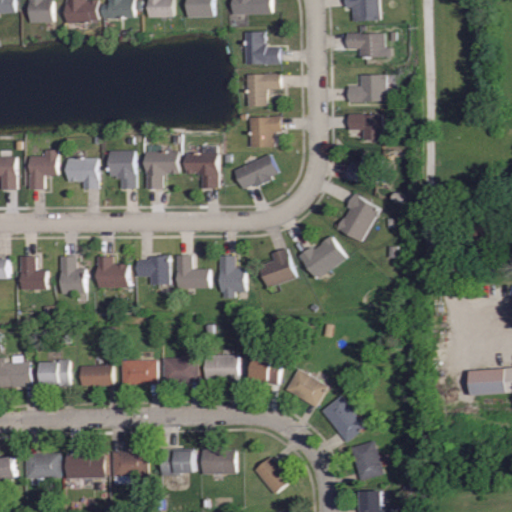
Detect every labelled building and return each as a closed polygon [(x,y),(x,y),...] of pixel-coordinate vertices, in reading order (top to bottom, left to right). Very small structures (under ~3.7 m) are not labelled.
[(0,13),(0,0),(13,0),(13,13),(0,13)] [(30,22),(30,0),(52,0),(52,21),(30,22)] [(90,22),(66,23),(64,0),(97,0),(98,19),(90,20),(90,22)] [(135,0),(136,17),(111,18),(110,16),(105,16),(104,2),(110,2),(109,0),(135,0)] [(150,17),(149,0),(175,0),(176,15),(150,17)] [(216,0),(216,15),(190,15),(190,0),(216,0)] [(273,0),(273,11),(235,12),(234,0),(273,0)] [(384,0),(384,19),(358,19),(358,6),(350,6),(350,0),(384,0)] [(386,30),(387,47),(393,47),(393,56),(361,57),(361,45),(349,45),(349,31),(386,30)] [(248,64),(247,31),(267,31),(268,47),(282,47),(283,64),(248,64)] [(274,87),(268,87),(268,105),(250,105),(250,73),(283,73),(283,87),(274,87)] [(386,83),(386,101),(350,101),(350,85),(362,85),(362,74),(393,73),(393,83),(386,83)] [(383,138),(365,138),(365,128),(350,128),(350,112),(383,112),(383,138)] [(252,144),(252,115),(283,115),(283,129),(275,129),(276,144),(252,144)] [(183,151),(183,173),(175,173),(175,172),(171,172),(171,174),(167,174),(167,187),(150,187),(150,143),(166,143),(166,151),(183,151)] [(219,153),(219,187),(203,187),(203,174),(199,174),(199,171),(196,171),(196,172),(189,172),(189,171),(188,171),(187,153),(205,153),(205,145),(219,145),(219,153)] [(123,186),(122,175),(117,175),(117,173),(111,173),(110,149),(136,148),(137,186),(123,186)] [(46,189),(32,189),(32,155),(48,156),(48,149),(59,149),(59,174),(46,174),(46,189)] [(259,186),(256,181),(245,186),(236,167),(270,151),(280,172),(273,175),(274,179),(259,186)] [(98,187),(87,187),(87,180),(70,180),(70,156),(98,155),(98,187)] [(4,189),(4,176),(0,176),(0,156),(18,156),(18,189),(4,189)] [(381,167),(386,168),(385,182),(346,178),(348,162),(361,164),(361,156),(382,158),(381,167)] [(363,240),(338,226),(344,216),(346,217),(351,207),(349,205),(355,193),(381,207),(363,240)] [(489,250),(489,249),(470,250),(470,226),(490,225),(490,237),(495,237),(495,250),(489,250)] [(319,277),(301,252),(313,244),(315,248),(323,242),(323,241),(332,234),(347,257),(319,277)] [(269,286),(261,265),(277,258),(274,252),(285,248),(296,275),(269,286)] [(170,283),(150,283),(150,276),(138,276),(138,259),(151,259),(151,253),(170,253),(170,283)] [(180,287),(179,254),(194,253),(194,269),(211,269),(211,287),(180,287)] [(234,297),(224,297),(224,291),(221,291),(221,253),(235,254),(235,266),(246,266),(246,290),(234,290),(234,297)] [(39,254),(39,269),(49,269),(50,287),(23,287),(22,254),(39,254)] [(129,287),(99,286),(100,254),(114,254),(114,263),(129,263),(129,287)] [(78,268),(88,268),(88,292),(64,292),(64,255),(78,255),(78,268)] [(0,258),(13,258),(13,278),(0,278),(0,258)] [(240,377),(207,377),(207,353),(240,353),(240,377)] [(1,387),(0,358),(7,357),(8,362),(15,362),(14,356),(24,355),(25,361),(33,360),(35,385),(1,387)] [(279,384),(270,382),(270,380),(252,376),(257,355),(274,358),(274,357),(284,359),(279,384)] [(166,381),(165,357),(199,356),(200,380),(166,381)] [(41,362),(59,362),(59,359),(70,359),(70,385),(41,385),(41,362)] [(122,384),(121,360),(156,359),(157,383),(122,384)] [(97,385),(97,384),(83,384),(82,365),(114,364),(115,384),(97,385)] [(318,406),(288,389),(300,367),(330,384),(318,406)] [(511,368),(474,370),(475,395),(511,393),(511,368)] [(348,441),(324,409),(343,395),(368,425),(348,441)] [(362,480),(352,447),(376,440),(380,455),(388,452),(391,463),(384,466),(386,473),(362,480)] [(164,474),(163,448),(179,447),(179,450),(196,449),(197,471),(178,472),(178,474),(164,474)] [(238,473),(204,473),(204,448),(238,448),(238,473)] [(114,484),(113,451),(147,450),(148,475),(133,475),(134,483),(114,484)] [(28,477),(28,453),(62,452),(63,476),(28,477)] [(0,479),(0,456),(15,454),(19,477),(0,479)] [(69,477),(69,454),(107,454),(107,477),(69,477)] [(277,493),(257,469),(272,456),(292,480),(277,493)] [(362,511),(363,490),(384,490),(383,507),(395,508),(395,511),(362,511)]
